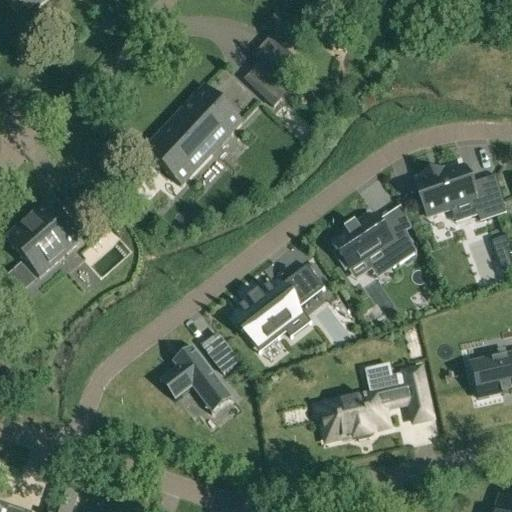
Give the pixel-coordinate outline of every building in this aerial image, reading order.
[(5,5),(7,4),(22,22),(48,0),(2,0),(1,1),(5,5)] [(262,65),(270,72),(283,85),(300,66),(280,47),(262,65)] [(290,92),(283,85),(270,72),(252,91),(272,110),(290,92)] [(144,154),(181,189),(243,123),(205,88),(144,154)] [(421,184),(416,186),(428,218),(450,211),(456,226),(479,218),(481,223),(504,215),(504,216),(506,215),(497,177),(495,178),(495,179),(479,185),(479,187),(472,190),(471,186),(465,169),(444,176),(442,172),(441,173),(435,175),(420,180),(421,184)] [(78,217),(89,227),(111,204),(101,194),(78,217)] [(5,241),(25,263),(39,280),(79,244),(45,206),(5,241)] [(384,224),(381,227),(375,217),(358,229),(355,224),(344,232),(347,236),(332,246),(338,254),(335,256),(341,265),(340,265),(345,272),(348,270),(349,272),(381,251),(393,270),(415,256),(417,255),(405,232),(394,240),(384,224)] [(511,254),(506,240),(493,244),(503,272),(511,268),(511,263),(510,257),(511,255),(511,254)] [(275,336),(283,330),(291,340),(311,325),(300,310),(325,291),(307,268),(305,269),(305,270),(278,291),(274,287),(270,290),(270,289),(265,293),(261,296),(258,294),(258,295),(257,296),(259,299),(252,304),(250,302),(249,303),(248,302),(247,302),(250,305),(245,308),(240,312),(241,313),(237,316),(240,320),(239,320),(250,334),(248,335),(260,351),(276,338),(275,336)] [(426,358),(423,346),(409,349),(412,361),(426,358)] [(212,414),(230,400),(231,402),(233,401),(193,349),(192,350),(193,351),(174,365),(173,364),(172,365),(176,370),(159,382),(160,384),(162,383),(176,401),(174,402),(175,403),(192,391),(212,417),(213,416),(212,414)] [(471,366),(479,401),(511,393),(511,357),(505,358),(504,352),(491,355),(492,361),(471,366)] [(409,406),(414,425),(432,421),(421,371),(403,375),(403,377),(392,379),(389,367),(375,371),(377,381),(368,383),(371,397),(318,409),(326,444),(342,440),(341,438),(353,435),(354,441),(370,437),(374,436),(373,433),(389,430),(384,412),(409,406)] [(71,511),(77,496),(63,491),(57,490),(49,511),(71,511)] [(497,508),(495,511),(511,511),(511,501),(501,498),(499,503),(497,508)]
